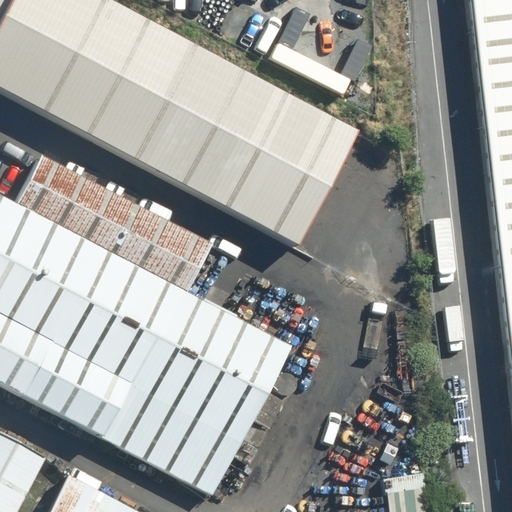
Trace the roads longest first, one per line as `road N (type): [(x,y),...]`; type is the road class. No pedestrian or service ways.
road 1 (unknown): [(0,124),(135,172),(278,260),(317,288),(334,312),(340,363),(267,490),(240,511)]
road 2 (unknown): [(184,511),(0,413)]
